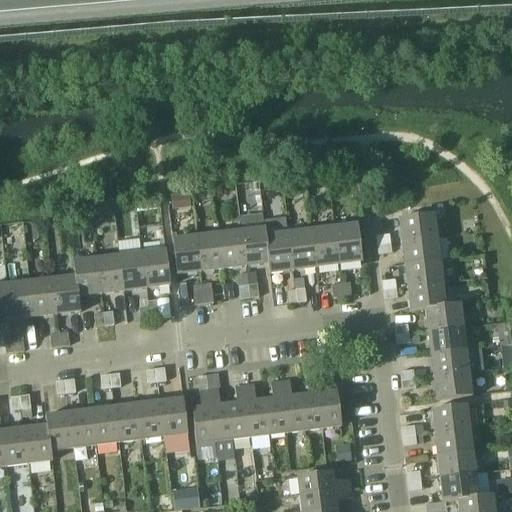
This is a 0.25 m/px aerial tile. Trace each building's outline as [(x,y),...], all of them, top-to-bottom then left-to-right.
[(432,217),(396,222),(399,245),(435,241),(432,217)] [(3,224),(3,245),(23,245),(23,224),(3,224)] [(356,227),(332,230),(337,269),(361,266),(356,227)] [(262,230),(240,233),(244,269),(266,267),(262,230)] [(262,230),(266,267),(268,277),(291,274),(287,236),(264,238),(263,230),(262,230)] [(332,230),(309,233),(314,271),(337,269),(332,230)] [(240,233),(217,236),(221,272),(244,269),(240,233)] [(309,233),(287,236),(291,274),(314,271),(309,233)] [(221,272),(217,236),(194,239),(199,275),(221,272)] [(388,238),(375,239),(376,248),(389,247),(388,238)] [(170,242),(175,278),(199,275),(194,239),(170,242)] [(435,241),(399,245),(402,268),(438,263),(435,241)] [(144,256),(139,256),(144,292),(168,289),(163,253),(160,254),(159,244),(143,246),(144,256)] [(391,256),(389,247),(376,248),(377,258),(391,256)] [(139,256),(117,259),(122,295),(144,292),(139,256)] [(117,259),(95,262),(100,298),(122,295),(117,259)] [(95,262),(73,264),(78,301),(100,298),(95,262)] [(402,268),(405,291),(441,286),(438,263),(402,268)] [(74,279),(52,282),(56,318),(80,315),(78,301),(73,264),(72,265),(74,279)] [(52,282),(29,285),(34,321),(56,318),(52,282)] [(394,283),(380,284),(382,294),(395,292),(394,283)] [(29,285),(7,288),(11,324),(34,321),(29,285)] [(350,299),(349,286),(339,287),(341,300),(350,299)] [(444,308),(441,286),(405,291),(408,315),(422,313),(444,308)] [(256,287),(247,288),(248,302),(257,300),(256,287)] [(330,288),(332,302),(341,300),(339,287),(330,288)] [(7,288),(0,288),(0,325),(11,324),(7,288)] [(239,303),(248,302),(247,288),(237,289),(239,303)] [(305,305),(304,292),(294,293),(296,306),(305,305)] [(383,303),(396,301),(395,292),(382,294),(383,303)] [(212,306),(210,293),(201,294),(203,307),(212,306)] [(287,307),(296,306),(294,293),(285,294),(287,307)] [(192,295),(194,308),(203,307),(201,294),(192,295)] [(458,306),(444,308),(422,313),(425,335),(461,330),(458,306)] [(158,323),(156,310),(146,311),(148,324),(158,323)] [(138,312),(140,325),(148,324),(146,311),(138,312)] [(104,330),(113,329),(111,315),(102,316),(104,330)] [(95,331),(104,330),(102,316),(93,318),(95,331)] [(406,328),(393,330),(394,339),(408,337),(406,328)] [(461,330),(425,335),(428,357),(464,353),(461,330)] [(67,336),(59,337),(60,350),(69,349),(67,336)] [(49,338),(50,351),(60,350),(59,337),(49,338)] [(396,348),(409,346),(408,337),(394,339),(396,348)] [(22,342),(13,343),(15,356),(24,355),(22,342)] [(4,344),(5,357),(15,356),(13,343),(4,344)] [(467,375),(464,353),(428,357),(431,380),(467,375)] [(163,372),(154,373),(156,386),(165,385),(163,372)] [(154,373),(145,374),(146,387),(156,386),(154,373)] [(412,373),(399,375),(400,384),(413,382),(412,373)] [(470,399),(467,375),(431,380),(434,404),(470,399)] [(118,377),(109,378),(110,392),(120,391),(118,377)] [(99,380),(101,393),(110,392),(109,378),(99,380)] [(324,380),(314,381),(320,432),(339,429),(335,395),(326,396),(324,380)] [(298,399),(303,434),(320,432),(314,381),(304,383),(306,398),(298,399)] [(414,392),(413,382),(400,384),(401,394),(414,392)] [(73,383),(63,384),(65,398),(74,396),(73,383)] [(54,385),(56,399),(65,398),(63,384),(54,385)] [(288,384),(278,385),(285,436),(303,434),(298,399),(290,400),(288,384)] [(271,403),(262,404),(267,439),(285,436),(278,385),(269,387),(271,403)] [(252,389),(242,390),(249,441),(267,439),(262,404),(254,405),(252,389)] [(235,407),(227,408),(231,443),(249,441),(242,390),(233,391),(235,407)] [(216,393),(207,395),(213,445),(231,443),(227,408),(218,409),(216,393)] [(190,413),(195,448),(213,445),(207,395),(197,396),(199,412),(190,413)] [(28,398),(19,400),(21,413),(30,412),(28,398)] [(10,401),(11,414),(21,413),(19,400),(10,401)] [(182,401),(158,404),(163,440),(186,437),(182,401)] [(158,404),(135,407),(140,443),(163,440),(158,404)] [(135,407),(113,410),(117,446),(140,443),(135,407)] [(466,408),(429,412),(432,436),(469,431),(466,408)] [(90,413),(95,449),(117,446),(113,410),(90,413)] [(67,416),(72,452),(95,449),(90,413),(67,416)] [(50,455),(72,452),(67,416),(44,419),(45,428),(46,428),(49,455),(50,455)] [(46,428),(45,428),(23,430),(28,467),(51,464),(50,455),(49,455),(46,428)] [(413,429),(400,431),(401,440),(414,438),(413,429)] [(23,430),(0,433),(5,470),(28,467),(23,430)] [(435,459),(471,454),(469,431),(432,436),(435,459)] [(402,450),(415,448),(414,438),(401,440),(402,450)] [(438,482),(474,477),(471,454),(435,459),(438,482)] [(331,475),(296,479),(299,498),(349,492),(348,483),(333,485),(331,475)] [(419,475),(405,477),(406,486),(420,484),(419,475)] [(441,506),(455,504),(477,499),(474,477),(438,482),(441,506)] [(421,493),(420,484),(406,486),(407,495),(421,493)] [(299,498),(300,511),(330,511),(336,511),(335,504),(350,502),(349,492),(299,498)] [(193,511),(194,511),(202,511),(201,496),(175,498),(176,511),(193,511)] [(494,511),(492,498),(477,499),(455,504),(456,511),(494,511)]
